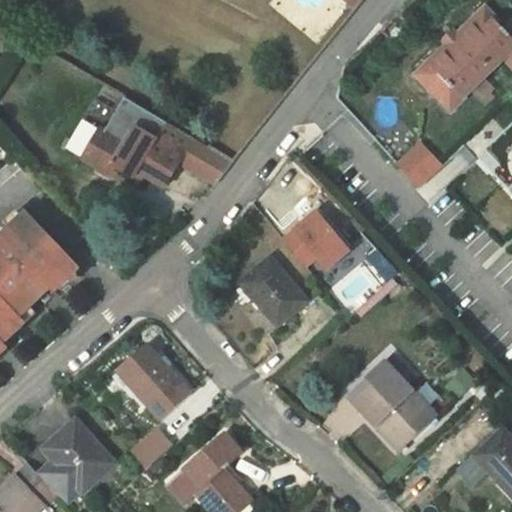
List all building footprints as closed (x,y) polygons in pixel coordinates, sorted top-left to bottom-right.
[(487,12),(478,20),(489,31),(497,23),(487,12)] [(511,24),(505,31),(497,23),(489,31),(478,20),(475,24),(470,24),(464,30),(464,34),(459,39),(450,48),(460,59),(441,77),(463,101),(506,60),(511,65),(511,24)] [(445,42),(450,48),(459,39),(454,33),(445,42)] [(460,59),(450,48),(420,77),(453,110),(463,101),(441,77),(460,59)] [(85,159),(112,175),(116,167),(135,178),(138,172),(145,176),(165,188),(180,163),(217,184),(233,162),(127,99),(107,133),(102,130),(85,159)] [(511,129),(489,152),(503,167),(496,174),(511,190),(511,129)] [(421,144),(399,164),(419,186),(441,166),(421,144)] [(145,176),(138,172),(135,178),(141,182),(145,176)] [(80,269),(21,208),(0,227),(0,355),(7,349),(3,344),(37,313),(31,307),(41,298),(52,288),(55,292),(80,269)] [(317,213),(284,241),(306,267),(318,257),(328,269),(350,251),(317,213)] [(309,302),(271,258),(240,284),(278,328),(309,302)] [(396,279),(382,291),(390,301),(405,289),(396,279)] [(55,292),(52,288),(41,298),(46,305),(57,294),(55,292)] [(191,395),(148,346),(121,370),(142,393),(139,395),(162,421),(191,395)] [(0,360),(10,351),(7,349),(0,355),(0,360)] [(416,379),(394,356),(386,363),(385,362),(348,397),(361,411),(368,404),(376,412),(368,418),(400,452),(437,417),(409,387),(416,379)] [(142,393),(121,370),(115,375),(136,398),(139,395),(142,393)] [(459,375),(446,388),(452,394),(466,382),(459,375)] [(492,391),(487,386),(481,392),(486,397),(492,391)] [(368,404),(361,411),(368,418),(376,412),(368,404)] [(115,465),(77,422),(45,450),(54,460),(38,474),(60,495),(70,505),(115,465)] [(153,426),(126,451),(143,469),(170,444),(153,426)] [(511,437),(504,429),(459,471),(475,488),(490,474),(511,497),(511,437)] [(244,454),(226,435),(186,472),(185,471),(168,486),(185,505),(196,496),(210,511),(241,511),(253,502),(233,478),(225,470),(229,466),(244,454)] [(0,511),(42,511),(45,510),(47,507),(60,495),(38,474),(29,465),(0,492),(0,511)] [(237,475),(229,466),(225,470),(233,478),(237,475)] [(150,471),(142,478),(149,486),(157,479),(150,471)]
